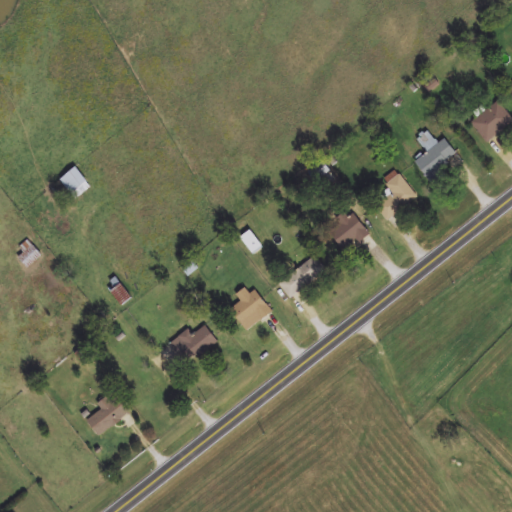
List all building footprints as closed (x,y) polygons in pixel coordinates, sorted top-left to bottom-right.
[(466,164),(446,139),(438,145),(428,132),(419,140),(429,152),(415,163),(435,188),(466,164)] [(90,186),(74,167),(58,181),(74,199),(90,186)] [(378,207),(388,221),(418,198),(398,171),(384,181),(395,194),(378,207)] [(369,235),(355,215),(328,233),(342,254),(369,235)] [(254,255),(263,248),(250,231),(241,238),(254,255)] [(18,247),(23,254),(17,259),(25,269),(41,257),(28,239),(18,247)] [(279,284),(291,300),(329,272),(317,257),(279,284)] [(110,292),(121,307),(131,300),(120,285),(110,292)] [(238,295),(242,301),(230,310),(245,331),(273,312),(257,289),(250,294),(247,288),(238,295)] [(189,364),(218,340),(206,325),(193,335),(188,329),(171,343),(189,364)] [(86,414),(95,434),(131,416),(121,397),(86,414)]
